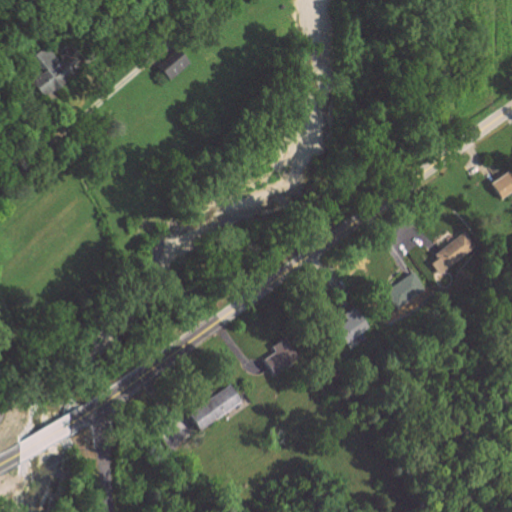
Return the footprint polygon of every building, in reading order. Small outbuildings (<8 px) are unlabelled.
[(186,60),(173,48),(155,68),(168,80),(186,60)] [(55,84),(78,66),(66,51),(56,59),(49,50),(36,60),(55,84)] [(511,189),(511,174),(508,169),(488,183),(498,199),(511,189)] [(473,246),(461,230),(432,255),(444,270),(473,246)] [(423,290),(411,272),(382,291),(394,309),(423,290)] [(366,327),(353,309),(329,325),(342,344),(366,327)] [(272,351),(260,360),(271,375),(295,356),(280,337),(268,346),(272,351)] [(195,431),(238,403),(227,385),(184,413),(195,431)]
